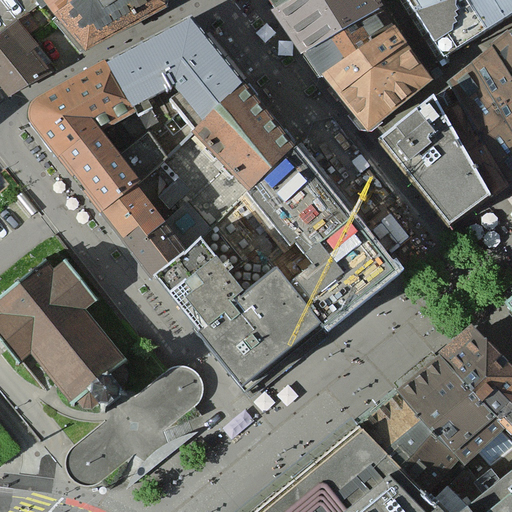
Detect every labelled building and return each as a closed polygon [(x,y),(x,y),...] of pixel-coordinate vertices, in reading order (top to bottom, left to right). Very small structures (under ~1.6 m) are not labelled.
[(246,401),(431,254),(216,0),(198,0),(26,112),(22,138),(246,401)] [(168,0),(74,0),(57,11),(88,49),(168,5),(168,0)] [(380,0),(282,0),(276,3),(305,48),(380,0)] [(400,19),(386,0),(380,0),(305,48),(326,74),(400,19)] [(511,0),(418,0),(448,51),(511,6),(511,0)] [(437,70),(400,19),(326,74),(368,121),(437,70)] [(58,68),(24,23),(0,41),(0,91),(10,105),(58,68)] [(511,37),(511,36),(490,54),(511,87),(511,37)] [(511,87),(490,54),(469,68),(511,134),(511,87)] [(457,79),(449,86),(505,180),(511,175),(511,134),(469,68),(457,79)] [(505,180),(449,86),(432,100),(487,194),(505,180)] [(487,194),(432,100),(381,142),(451,225),(487,194)] [(94,410),(100,406),(104,412),(129,395),(125,389),(130,385),(130,379),(124,372),(130,367),(90,313),(99,306),(68,264),(57,272),(51,265),(0,302),(0,314),(2,317),(0,318),(0,334),(23,365),(34,357),(73,410),(82,403),(87,410),(94,410)] [(511,368),(475,328),(442,356),(511,432),(511,368)] [(483,495),(511,471),(511,432),(442,356),(399,393),(483,495)] [(463,511),(483,495),(399,393),(361,426),(443,511),(463,511)] [(511,511),(511,471),(483,495),(463,511),(443,511),(361,426),(254,511),(511,511)]
